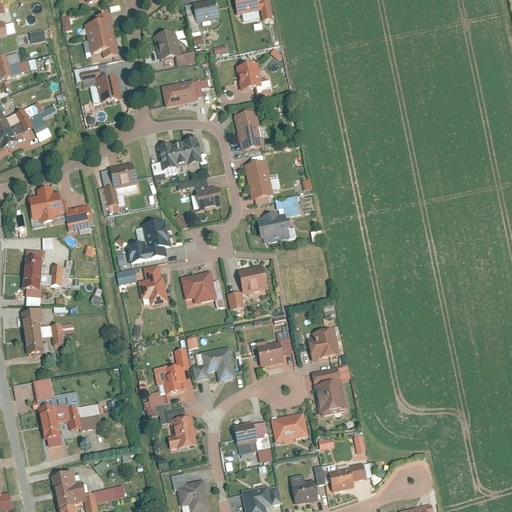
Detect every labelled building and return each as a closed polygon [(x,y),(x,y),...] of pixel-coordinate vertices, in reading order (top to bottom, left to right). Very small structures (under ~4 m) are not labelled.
[(257,0),(231,0),(235,19),(259,14),(262,24),(268,23),(265,6),(259,8),(257,0)] [(220,21),(215,3),(192,9),(196,25),(190,27),(195,46),(203,44),(198,26),(220,21)] [(95,20),(95,25),(84,27),(90,57),(103,55),(104,60),(117,57),(109,17),(95,20)] [(64,34),(72,32),(69,18),(61,20),(64,34)] [(31,45),(45,43),(43,32),(29,34),(31,45)] [(171,35),(154,39),(158,63),(175,60),(171,35)] [(215,57),(227,54),(225,47),(213,50),(215,57)] [(193,56),(179,59),(181,68),(195,65),(193,56)] [(5,58),(0,59),(0,77),(1,81),(11,78),(5,58)] [(254,66),(235,70),(239,95),(255,92),(256,97),(272,94),(270,83),(257,85),(254,66)] [(98,71),(81,75),(83,83),(100,79),(98,71)] [(114,79),(95,83),(100,105),(119,101),(114,79)] [(193,82),(161,89),(165,110),(197,103),(193,82)] [(53,107),(40,115),(44,124),(58,116),(53,107)] [(24,112),(16,116),(25,134),(33,129),(24,112)] [(2,114),(0,115),(0,149),(2,153),(18,145),(2,114)] [(252,115),(233,119),(241,155),(259,151),(252,115)] [(192,141),(156,150),(162,174),(198,165),(192,141)] [(264,164),(244,168),(251,203),(272,199),(264,164)] [(133,165),(109,171),(113,190),(104,193),(108,211),(119,208),(115,192),(138,187),(133,165)] [(192,183),(177,188),(180,197),(195,193),(192,183)] [(37,198),(26,200),(31,225),(38,223),(39,228),(55,225),(54,220),(66,218),(69,235),(91,230),(86,208),(65,212),(61,192),(54,193),(53,188),(35,191),(37,198)] [(216,190),(196,194),(200,212),(220,208),(216,190)] [(143,215),(115,222),(118,232),(124,231),(123,226),(144,221),(143,215)] [(284,216),(254,222),(260,246),(289,239),(284,216)] [(178,217),(174,221),(182,230),(187,226),(178,217)] [(140,228),(144,246),(126,250),(129,266),(160,260),(158,250),(165,248),(160,224),(140,228)] [(310,234),(311,244),(322,243),(321,232),(310,234)] [(42,251),(52,251),(52,240),(42,240),(42,251)] [(41,253),(25,252),(22,291),(26,292),(25,310),(43,312),(44,290),(39,289),(41,253)] [(241,295),(227,298),(231,313),(244,310),(241,297),(268,291),(263,267),(236,273),(241,295)] [(61,269),(51,268),(49,289),(59,290),(61,269)] [(159,268),(142,272),(145,284),(137,286),(141,303),(148,301),(150,309),(168,305),(159,268)] [(119,293),(128,291),(127,286),(136,284),(134,271),(116,275),(119,293)] [(208,275),(180,282),(185,302),(193,301),(194,307),(215,302),(208,275)] [(325,321),(335,319),(333,307),(323,309),(325,321)] [(39,314),(20,317),(26,358),(44,356),(42,341),(52,339),(54,349),(62,348),(59,327),(42,330),(39,314)] [(314,342),(307,344),(311,364),(339,359),(333,331),(312,335),(314,342)] [(188,352),(198,350),(196,340),(186,341),(188,352)] [(288,342),(256,348),(260,368),(283,364),(282,357),(290,355),(288,342)] [(204,368),(193,370),(195,383),(208,381),(207,376),(215,374),(218,385),(236,381),(230,351),(201,357),(204,368)] [(166,397),(188,393),(183,372),(189,370),(185,352),(173,355),(177,370),(165,372),(167,383),(163,384),(166,397)] [(345,357),(338,359),(340,367),(347,366),(345,357)] [(338,370),(311,376),(319,415),(346,410),(338,370)] [(51,383),(32,387),(43,444),(61,441),(58,425),(69,422),(71,433),(101,428),(96,406),(79,410),(76,396),(54,400),(51,383)] [(183,409),(162,413),(165,427),(170,426),(173,439),(167,441),(170,453),(197,447),(192,419),(185,420),(183,409)] [(304,415),(270,422),(275,445),(308,438),(304,415)] [(252,425),(233,429),(240,458),(257,455),(259,465),(273,462),(270,450),(258,452),(252,425)] [(363,437),(354,438),(355,456),(365,456),(363,437)] [(320,452),(334,448),(332,439),(318,442),(320,452)] [(104,463),(93,469),(97,475),(108,469),(104,463)] [(348,467),(349,470),(328,474),(331,494),(356,489),(354,481),(365,479),(362,464),(348,467)] [(70,474),(50,478),(57,511),(76,511),(75,506),(84,504),(85,511),(97,511),(97,505),(114,502),(111,489),(85,495),(83,486),(73,488),(70,474)] [(177,491),(181,509),(188,508),(188,511),(210,511),(205,484),(187,487),(185,479),(172,482),(173,491),(177,491)] [(317,503),(314,481),(290,485),(293,506),(317,503)] [(277,486),(241,493),(244,511),(268,511),(268,509),(282,506),(277,486)]
